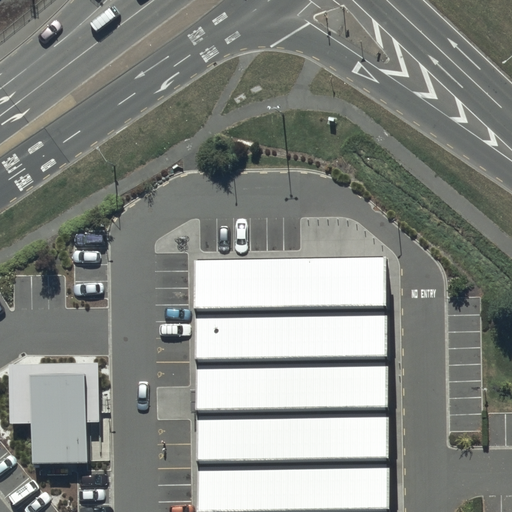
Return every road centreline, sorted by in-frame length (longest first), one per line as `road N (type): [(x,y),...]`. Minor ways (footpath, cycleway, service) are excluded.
road 1 (trunk): [(511,155),(322,47),(228,25)]
road 2 (tertiary): [(228,25),(0,183)]
road 3 (trunk): [(511,118),(384,0)]
road 4 (tertiary): [(39,72),(159,0)]
